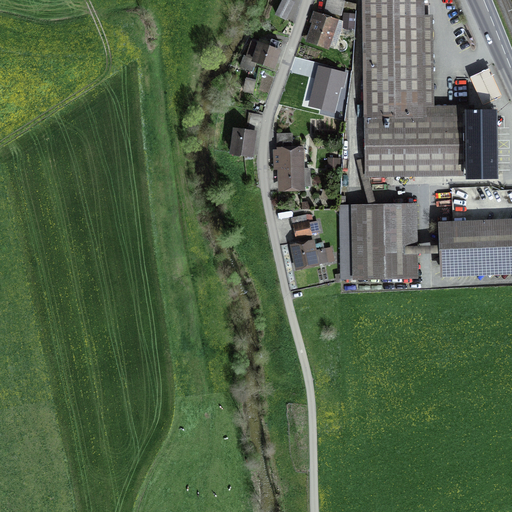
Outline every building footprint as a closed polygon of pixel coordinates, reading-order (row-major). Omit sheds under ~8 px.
[(283,0),(276,14),(285,18),(293,3),(287,0),(283,0)] [(344,1),(338,0),(328,0),(326,11),(341,14),(344,1)] [(468,116),(423,117),(421,0),(365,0),(368,174),(469,173),(468,116)] [(311,21),(315,23),(309,39),(326,45),(335,21),(314,13),(311,21)] [(259,48),(251,45),(247,58),(244,57),(240,67),(252,71),(255,62),(271,68),(278,50),(277,49),(279,42),(272,39),(269,47),(261,44),(259,48)] [(332,82),(317,79),(311,105),(333,110),(339,85),(343,86),(346,74),(335,72),(332,82)] [(246,80),(244,91),(253,93),(255,82),(246,80)] [(468,116),(469,173),(494,172),(493,112),(476,113),(476,111),(474,111),(474,113),(468,113),(468,116)] [(235,129),(232,152),(250,155),(253,138),(252,138),(253,131),(235,129)] [(274,149),(274,168),(281,168),(281,187),(301,187),(301,185),(309,185),(309,169),(300,169),(300,149),(274,149)] [(337,165),(338,158),(329,157),(329,165),(337,165)] [(456,226),(511,223),(511,191),(456,193),(456,226)] [(408,205),(341,206),(341,277),(407,276),(408,205)] [(317,221),(307,223),(305,214),(293,217),(297,236),(319,231),(317,221)] [(511,223),(456,226),(442,226),(444,272),(511,269),(511,223)] [(293,246),(298,267),(317,263),(316,263),(326,261),(324,250),(314,252),(312,242),(293,246)]
